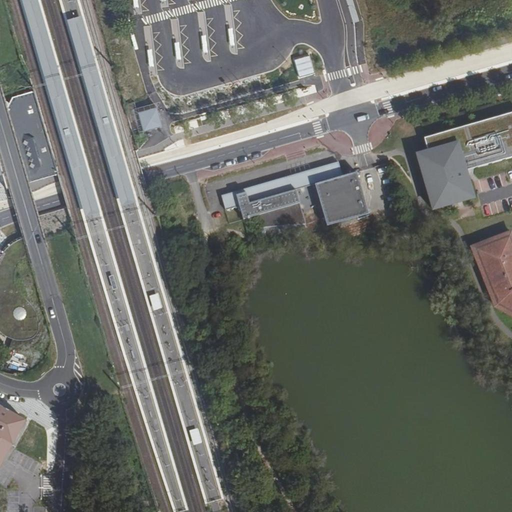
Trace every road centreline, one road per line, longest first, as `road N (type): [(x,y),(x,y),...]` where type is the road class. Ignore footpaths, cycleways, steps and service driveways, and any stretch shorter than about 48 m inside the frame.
road 1 (unclassified): [(0,220),(351,116)]
road 2 (residential): [(0,121),(59,323),(64,378)]
road 3 (unclassified): [(511,70),(351,116)]
